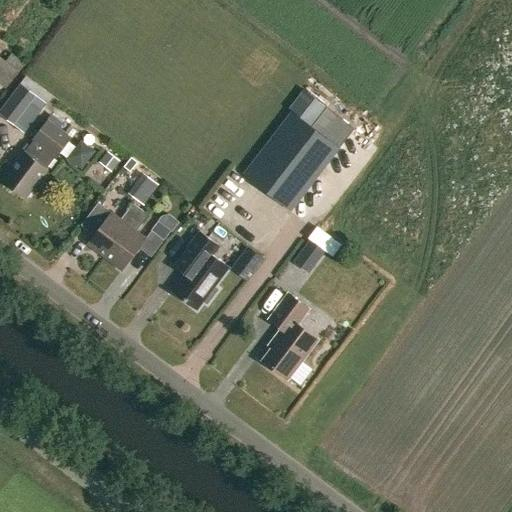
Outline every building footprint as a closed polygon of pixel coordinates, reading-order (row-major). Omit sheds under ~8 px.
[(5,60),(0,56),(0,84),(5,88),(24,62),(11,53),(5,60)] [(0,115),(24,133),(45,105),(19,86),(0,111),(0,115)] [(292,112),(310,126),(325,107),(304,90),(289,110),(292,112)] [(289,111),(240,174),(290,212),(338,149),(289,111)] [(2,179),(25,197),(46,169),(45,168),(54,155),(56,156),(71,137),(48,119),(33,139),(35,141),(26,153),(23,151),(2,179)] [(143,174),(127,193),(142,205),(157,185),(143,174)] [(86,243),(104,257),(140,208),(132,202),(120,218),(110,211),(86,243)] [(104,257),(122,270),(146,238),(137,231),(149,215),(140,208),(104,257)] [(170,231),(157,222),(151,231),(163,240),(170,231)] [(172,292),(196,310),(203,302),(207,305),(218,290),(214,287),(229,267),(213,255),(219,246),(200,232),(173,267),(184,276),(172,292)] [(308,274),(325,251),(309,240),(293,262),(308,274)] [(364,287),(381,282),(378,274),(361,279),(364,287)] [(288,293),(269,319),(281,328),(277,333),(281,336),(263,360),(287,378),(317,339),(296,323),(308,308),(288,293)]
